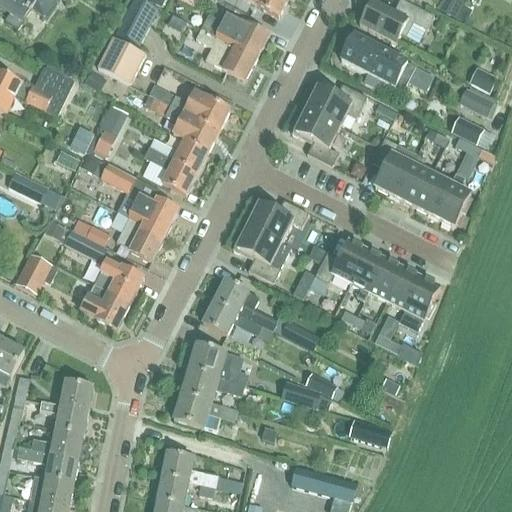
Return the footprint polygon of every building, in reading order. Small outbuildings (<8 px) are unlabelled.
[(2,0),(0,4),(0,11),(10,19),(4,26),(17,35),(22,27),(21,26),(31,13),(44,22),(59,2),(64,5),(65,4),(68,7),(73,0),(2,0)] [(161,12),(167,0),(141,0),(141,2),(161,12)] [(242,0),(242,2),(256,10),(255,10),(278,22),(289,0),(242,0)] [(445,0),(439,12),(456,21),(463,8),(447,0),(445,0)] [(136,1),(117,39),(138,50),(157,12),(136,1)] [(219,4),(215,13),(224,18),(229,9),(219,4)] [(359,30),(396,49),(401,39),(406,42),(413,28),(427,35),(434,21),(400,4),(394,17),(372,5),(359,30)] [(209,20),(201,35),(257,64),(269,41),(246,29),(228,20),(224,28),(209,20)] [(245,87),(257,64),(201,35),(196,45),(212,53),(205,66),(223,75),(245,87)] [(383,87),(384,86),(403,96),(416,72),(396,62),(354,41),(341,65),(368,79),(364,86),(377,93),(381,86),(383,87)] [(113,43),(97,73),(130,89),(145,59),(113,43)] [(0,115),(6,119),(14,102),(26,107),(58,122),(75,86),(43,71),(34,92),(0,75),(0,115)] [(477,73),(471,86),(491,96),(497,83),(477,73)] [(92,76),(85,87),(100,96),(107,85),(92,76)] [(311,105),(306,115),(340,132),(347,118),(357,123),(360,116),(367,102),(342,89),(336,102),(334,101),(321,95),(323,92),(316,89),(309,104),(311,105)] [(170,112),(219,137),(230,115),(206,103),(195,97),(189,109),(175,102),(154,91),(149,100),(154,103),(169,111),(170,112)] [(126,93),(121,106),(133,111),(139,98),(126,93)] [(485,121),(492,107),(467,94),(460,108),(485,121)] [(154,103),(149,114),(163,121),(169,111),(154,103)] [(378,108),(374,116),(393,125),(397,118),(378,108)] [(103,109),(95,130),(111,136),(120,115),(103,109)] [(184,146),(208,158),(219,137),(170,112),(165,121),(179,129),(173,140),(184,146)] [(340,132),(306,115),(301,126),(299,124),(292,139),(298,142),(299,140),(313,147),(307,159),(332,172),(339,158),(329,154),(340,132)] [(459,122),(453,135),(478,147),(484,135),(459,122)] [(116,141),(103,134),(92,156),(104,162),(116,141)] [(445,152),(449,144),(437,138),(433,147),(445,152)] [(372,168),(384,174),(375,193),(395,203),(412,169),(393,160),(398,150),(384,143),(372,168)] [(459,143),(455,151),(466,157),(470,149),(459,143)] [(149,154),(197,179),(208,158),(184,146),(178,157),(155,145),(154,145),(150,153),(149,154)] [(470,149),(466,157),(478,162),(481,154),(470,149)] [(162,188),(186,201),(197,179),(149,154),(144,164),(168,176),(162,188)] [(88,159),(83,168),(95,175),(100,165),(88,159)] [(412,169),(395,203),(414,213),(431,179),(421,174),(426,164),(417,159),(412,169)] [(0,166),(0,168),(13,175),(17,168),(2,161),(0,166)] [(361,182),(365,173),(356,168),(351,178),(361,182)] [(128,198),(135,184),(108,170),(101,184),(128,198)] [(49,192),(16,176),(8,193),(40,208),(41,207),(56,214),(63,200),(48,193),(49,192)] [(414,213),(433,222),(450,189),(431,179),(414,213)] [(470,199),(450,189),(433,222),(453,233),(461,217),(465,218),(472,204),(468,203),(470,199)] [(0,215),(16,223),(25,207),(0,194),(0,215)] [(129,222),(165,241),(179,215),(156,203),(155,205),(141,198),(129,222)] [(253,221),(248,232),(269,243),(282,249),(292,227),(302,232),(309,218),(284,206),(277,218),(263,211),(264,209),(258,206),(251,220),(253,221)] [(130,254),(129,256),(152,267),(165,241),(129,222),(116,246),(130,254)] [(78,224),(73,235),(104,251),(110,241),(78,224)] [(45,239),(58,246),(64,234),(51,227),(45,239)] [(240,241),(233,255),(239,258),(240,256),(255,263),(248,276),(252,278),(274,289),(280,275),(291,254),(282,249),(269,243),(248,232),(242,242),(240,241)] [(104,251),(73,235),(72,235),(65,249),(100,268),(107,254),(104,252),(104,251)] [(339,264),(327,258),(315,282),(328,289),(333,280),(350,288),(367,255),(349,245),(339,264)] [(309,262),(320,268),(325,257),(314,251),(309,262)] [(367,255),(350,288),(361,294),(368,297),(385,264),(367,255)] [(33,262),(18,289),(37,300),(52,272),(33,262)] [(368,297),(369,297),(387,306),(403,273),(385,264),(368,297)] [(106,265),(94,289),(130,309),(144,283),(121,271),(120,273),(106,265)] [(7,267),(2,278),(12,283),(17,272),(7,267)] [(403,273),(387,306),(405,316),(422,282),(403,273)] [(440,291),(422,282),(405,316),(399,326),(418,336),(424,325),(425,321),(429,323),(436,309),(433,307),(440,291)] [(226,285),(214,307),(263,332),(273,337),(278,328),(253,314),(259,302),(226,285)] [(130,309),(94,289),(93,290),(80,316),(94,323),(117,335),(130,309)] [(294,301),(303,305),(308,296),(298,291),(294,301)] [(227,341),(234,329),(258,342),(263,332),(214,307),(203,329),(227,341)] [(345,316),(341,324),(352,330),(356,321),(345,316)] [(356,321),(352,330),(364,335),(367,327),(356,321)] [(287,329),(280,341),(312,358),(318,345),(287,329)] [(379,339),(374,347),(386,353),(390,345),(379,339)] [(2,344),(0,348),(0,376),(11,383),(25,356),(2,344)] [(390,345),(386,353),(397,358),(401,350),(390,345)] [(230,387),(245,392),(248,381),(239,378),(243,364),(226,359),(226,358),(197,349),(189,375),(219,384),(230,387)] [(401,350),(397,358),(400,360),(416,368),(421,358),(401,349),(401,350)] [(400,360),(392,377),(409,386),(418,369),(416,368),(400,360)] [(189,375),(181,399),(211,408),(216,393),(242,401),(245,392),(230,387),(219,384),(189,375)] [(332,405),(338,393),(312,379),(306,391),(332,405)] [(19,382),(15,401),(26,403),(30,384),(20,381),(19,382)] [(394,400),(398,391),(385,383),(380,393),(394,400)] [(60,411),(89,416),(94,392),(65,386),(60,411)] [(286,388),(281,404),(298,409),(303,394),(286,388)] [(238,416),(211,408),(181,399),(174,424),(204,434),(208,418),(235,426),(238,416)] [(20,427),(26,403),(15,401),(10,424),(20,427)] [(320,401),(316,414),(327,417),(330,406),(320,401)] [(58,421),(55,435),(84,440),(89,416),(60,411),(41,407),(39,417),(58,421)] [(14,452),(20,427),(10,424),(4,449),(14,452)] [(386,454),(392,438),(355,427),(350,443),(386,454)] [(276,436),(265,433),(262,443),(273,446),(276,436)] [(84,440),(55,435),(53,448),(32,444),(30,455),(79,464),(84,440)] [(0,472),(9,474),(14,452),(4,449),(0,466),(0,472)] [(79,464),(30,455),(19,453),(17,463),(48,469),(46,483),(75,489),(79,464)] [(167,458),(163,481),(189,487),(201,489),(216,492),(232,496),(234,486),(217,482),(203,479),(203,478),(192,476),(194,463),(193,463),(194,459),(178,453),(176,459),(169,458),(167,458)] [(0,497),(3,499),(9,474),(0,472),(0,497)] [(348,511),(355,493),(296,474),(290,492),(331,505),(328,511),(348,511)] [(65,511),(70,511),(75,489),(46,483),(36,481),(31,505),(41,507),(65,511)] [(158,505),(185,510),(189,487),(163,481),(158,505)] [(216,492),(201,489),(199,500),(214,502),(216,492)]
